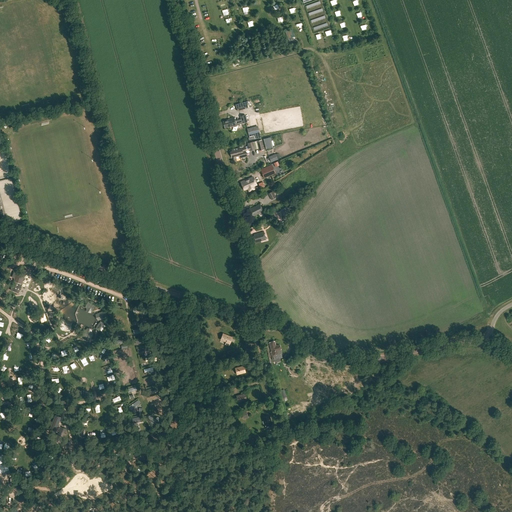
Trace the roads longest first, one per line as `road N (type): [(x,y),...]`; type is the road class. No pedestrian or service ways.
road 1 (tertiary): [(279,323),(249,271),(176,0)]
road 2 (unclassified): [(279,323),(265,328),(0,229)]
road 3 (tertiary): [(488,342),(451,341),(369,360),(324,352),(279,323)]
road 4 (track): [(197,77),(304,49),(334,55),(382,43)]
road 5 (track): [(0,376),(46,379),(72,425),(71,465)]
